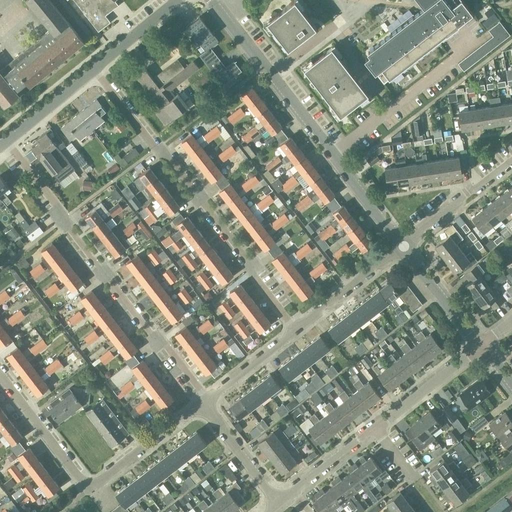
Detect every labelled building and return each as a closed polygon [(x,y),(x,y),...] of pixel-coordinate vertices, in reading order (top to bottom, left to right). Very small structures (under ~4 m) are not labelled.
[(0,70),(0,101),(4,106),(19,94),(16,91),(27,82),(30,86),(84,42),(68,23),(69,23),(50,0),(24,0),(49,30),(0,70)] [(114,0),(74,0),(98,31),(99,31),(98,30),(110,21),(105,15),(118,5),(118,6),(119,5),(114,0)] [(288,50),(316,28),(308,18),(309,17),(307,15),(306,15),(305,14),(305,13),(304,13),(303,11),(304,11),(302,8),(301,9),(295,1),(296,1),(295,0),(294,0),(291,3),(282,10),(283,11),(280,14),(279,12),(277,14),(270,19),(271,19),(267,22),(273,30),(275,33),(276,34),(276,35),(277,35),(278,36),(278,37),(280,40),(288,50)] [(375,72),(384,84),(391,78),(392,79),(401,72),(400,71),(436,43),(462,23),(473,14),(462,0),(419,0),(420,1),(421,0),(422,0),(427,7),(425,8),(428,11),(423,15),(421,11),(415,16),(413,14),(390,32),(391,34),(368,52),(371,56),(366,60),(375,72)] [(219,41),(214,35),(200,16),(186,27),(205,51),(200,55),(216,76),(223,85),(241,71),(234,62),(226,68),(211,48),(219,41)] [(504,27),(458,64),(464,71),(510,35),(504,27)] [(264,54),(271,51),(268,44),(261,47),(264,54)] [(315,85),(316,85),(340,117),(368,95),(353,76),(351,78),(345,69),(347,67),(338,56),(332,48),(328,51),(324,54),(312,63),(312,64),(304,70),(307,74),(310,78),(311,79),(312,80),(313,81),(313,82),(315,85)] [(136,76),(161,108),(155,112),(165,125),(188,107),(179,94),(170,101),(165,94),(199,68),(194,61),(184,69),(178,60),(153,79),(145,69),(136,76)] [(483,80),(476,82),(477,91),(485,90),(484,85),(483,80)] [(250,105),(260,98),(253,88),(243,96),(250,105)] [(97,98),(79,113),(93,131),(105,121),(101,115),(107,110),(97,98)] [(268,107),(260,98),(250,105),(257,115),(268,107)] [(511,107),(511,104),(501,105),(504,123),(511,121),(511,107)] [(501,105),(490,107),(493,125),(504,123),(501,105)] [(268,107),(257,115),(262,121),(255,126),(256,127),(258,130),(275,117),(268,107)] [(490,107),(480,109),(483,127),(493,125),(490,107)] [(240,108),(234,112),(239,119),(245,114),(240,108)] [(317,119),(324,113),(320,108),(312,114),(317,119)] [(480,109),(470,110),(473,128),(483,127),(480,109)] [(473,128),(470,110),(459,112),(462,130),(473,128)] [(239,119),(234,112),(227,118),(232,124),(239,119)] [(93,131),(79,113),(61,128),(71,140),(77,135),(81,140),(93,131)] [(226,124),(230,121),(227,118),(225,115),(221,118),(226,124)] [(205,116),(192,126),(197,133),(210,123),(205,116)] [(256,127),(249,132),(254,138),(261,134),(262,135),(269,130),(273,135),(280,129),(283,127),(275,117),(258,130),(256,127)] [(206,139),(219,129),(217,126),(204,136),(206,139)] [(36,140),(39,144),(33,149),(39,156),(59,182),(75,170),(59,151),(53,156),(49,151),(56,146),(61,141),(50,128),(45,132),(46,133),(36,140)] [(222,133),(219,129),(206,139),(209,143),(222,133)] [(285,134),(280,129),(273,135),(277,140),(285,134)] [(401,130),(392,137),(393,145),(400,144),(403,143),(401,130)] [(254,138),(249,132),(242,137),(248,144),(254,138)] [(271,132),(262,139),(267,145),(275,138),(271,132)] [(190,152),(200,144),(192,134),(182,142),(190,152)] [(285,134),(277,140),(280,145),(288,138),(285,134)] [(462,134),(455,135),(457,151),(464,150),(462,134)] [(291,137),(288,138),(280,145),(288,154),(283,158),(284,158),(298,147),(291,137)] [(66,147),(81,167),(87,162),(72,143),(66,147)] [(200,144),(190,152),(197,161),(207,154),(200,144)] [(221,159),(234,149),(231,145),(219,155),(221,159)] [(248,145),(243,146),(252,158),(256,155),(248,145)] [(174,151),(183,158),(187,152),(178,146),(174,151)] [(298,147),(284,158),(287,163),(292,159),(296,165),(306,157),(298,147)] [(139,154),(135,148),(123,157),(127,163),(139,154)] [(39,156),(33,149),(25,155),(31,162),(39,156)] [(234,149),(221,159),(224,162),(236,152),(234,149)] [(207,154),(197,161),(204,171),(214,163),(207,154)] [(367,161),(371,167),(380,160),(376,154),(367,161)] [(278,157),(272,162),(277,168),(283,163),(278,157)] [(306,157),(296,165),(299,169),(292,175),(293,176),(297,179),(313,166),(306,157)] [(448,159),(451,177),(462,176),(459,157),(448,159)] [(127,163),(124,159),(118,163),(122,168),(123,167),(128,164),(127,163)] [(448,159),(438,161),(440,179),(451,177),(448,159)] [(214,163),(204,171),(212,181),(213,180),(222,173),(218,168),(222,166),(218,161),(214,163)] [(409,184),(406,166),(405,161),(395,162),(396,167),(399,186),(409,184)] [(438,161),(427,162),(430,181),(440,179),(438,161)] [(277,168),(272,162),(266,167),(270,173),(277,168)] [(427,162),(417,164),(420,182),(430,181),(427,162)] [(420,182),(417,164),(406,166),(409,184),(420,182)] [(297,179),(293,176),(281,186),(279,184),(275,188),(279,192),(283,189),(286,193),(305,177),(311,184),(321,176),(313,166),(297,179)] [(148,185),(158,177),(150,167),(140,175),(148,185)] [(399,186),(396,167),(385,169),(388,187),(399,186)] [(230,183),(222,173),(213,180),(221,190),(230,183)] [(12,202),(3,192),(10,187),(1,175),(0,175),(0,196),(7,205),(12,202)] [(244,189),(257,179),(255,175),(242,185),(244,189)] [(321,176),(311,184),(314,188),(307,194),(308,195),(295,205),(301,212),(307,206),(303,201),(309,196),(311,198),(328,185),(321,176)] [(165,187),(158,177),(148,185),(155,194),(165,187)] [(244,189),(238,193),(228,201),(235,211),(245,203),(241,197),(247,192),(260,182),(257,179),(244,189)] [(87,182),(86,191),(90,191),(95,187),(91,183),(87,182)] [(230,183),(221,190),(220,191),(228,201),(238,193),(230,183)] [(272,190),(268,185),(262,189),(266,194),(272,190)] [(335,195),(328,185),(311,198),(309,196),(303,201),(307,206),(313,202),(314,203),(321,197),(325,203),(333,196),(335,195)] [(173,196),(165,187),(155,194),(163,204),(173,196)] [(511,199),(506,192),(497,198),(509,213),(511,210),(511,199)] [(259,207),(272,198),(269,194),(256,204),(259,207)] [(155,210),(149,215),(145,219),(149,225),(160,217),(160,215),(167,210),(170,214),(180,206),(173,196),(163,204),(163,205),(155,210)] [(337,202),(333,196),(325,203),(329,208),(337,202)] [(272,198),(259,207),(261,211),(274,201),(272,198)] [(509,213),(497,198),(489,205),(500,219),(509,213)] [(132,205),(135,209),(141,205),(138,200),(132,205)] [(257,214),(261,212),(255,202),(251,204),(257,214)] [(337,202),(329,208),(333,213),(341,206),(337,202)] [(116,210),(118,214),(124,210),(118,203),(114,206),(117,209),(116,210)] [(252,212),(245,203),(235,211),(242,220),(252,212)] [(331,225),(325,230),(330,236),(337,231),(334,228),(336,226),(351,215),(343,205),(341,206),(333,213),(337,218),(330,223),(331,225)] [(489,205),(481,211),(492,226),(500,219),(489,205)] [(117,209),(114,206),(108,211),(113,218),(118,214),(116,210),(117,209)] [(94,227),(104,219),(96,209),(86,217),(94,227)] [(147,212),(144,209),(141,211),(139,213),(141,216),(144,219),(145,219),(149,215),(147,212)] [(492,226),(481,211),(472,218),(478,225),(473,229),(481,239),(486,235),(483,232),(492,226)] [(252,212),(242,220),(250,230),(260,222),(252,212)] [(264,227),(260,222),(250,230),(257,240),(267,232),(274,227),(290,214),(286,217),(284,214),(271,224),(270,222),(264,227)] [(293,217),(290,214),(274,227),(276,230),(288,220),(293,217)] [(23,231),(24,230),(32,240),(44,231),(36,221),(29,225),(22,215),(17,219),(21,223),(19,225),(23,231)] [(359,224),(351,215),(336,226),(340,231),(344,228),(348,233),(359,224)] [(181,228),(174,234),(173,233),(161,241),(166,248),(171,245),(172,244),(178,239),(185,233),(195,226),(188,216),(178,224),(181,228)] [(104,219),(94,227),(101,237),(111,229),(104,219)] [(141,221),(136,225),(143,235),(148,231),(141,221)] [(133,222),(129,225),(132,228),(131,229),(133,233),(138,229),(133,222)] [(157,223),(151,228),(155,232),(160,228),(157,223)] [(359,224),(348,233),(352,238),(346,243),(346,244),(349,247),(366,234),(359,224)] [(465,224),(461,227),(466,233),(470,230),(465,224)] [(132,228),(129,225),(123,230),(128,237),(133,233),(131,229),(132,228)] [(203,235),(195,226),(185,233),(193,243),(203,235)] [(5,234),(11,242),(20,235),(14,227),(8,231),(6,228),(3,230),(5,234)] [(163,227),(155,233),(158,237),(167,231),(163,227)] [(500,236),(504,240),(511,233),(506,227),(500,232),(502,234),(500,236)] [(119,238),(111,229),(101,237),(109,246),(119,238)] [(330,236),(325,230),(314,238),(319,245),(330,236)] [(457,230),(450,235),(449,235),(435,246),(442,255),(463,238),(457,230)] [(266,248),(275,242),(270,235),(267,232),(257,240),(265,250),(266,248)] [(275,242),(266,248),(274,258),(283,252),(279,246),(291,237),(287,232),(275,242)] [(477,239),(472,232),(468,235),(473,242),(477,239)] [(349,247),(346,244),(340,249),(344,255),(351,251),(352,252),(359,247),(363,252),(373,244),(366,234),(349,247)] [(203,235),(193,243),(197,248),(191,252),(195,257),(200,253),(210,245),(203,235)] [(504,240),(500,236),(494,241),(497,245),(504,240)] [(119,238),(109,246),(116,256),(127,248),(119,238)] [(463,238),(442,255),(448,263),(463,252),(457,244),(463,239),(463,238)] [(168,247),(170,251),(175,248),(177,250),(183,246),(178,239),(172,244),(168,247)] [(478,240),(474,244),(479,250),(483,247),(478,240)] [(45,265),(60,253),(53,243),(42,251),(46,256),(41,260),(45,265)] [(283,252),(274,258),(273,260),(280,269),(310,247),(307,243),(295,253),(294,252),(287,258),(283,252)] [(310,247),(280,269),(288,279),(298,271),(291,262),(297,257),(299,260),(316,246),(314,243),(310,247)] [(218,255),(210,245),(200,253),(208,263),(218,255)] [(344,255),(340,249),(333,254),(336,257),(338,260),(344,255)] [(152,260),(158,255),(155,250),(148,255),(152,260)] [(186,264),(193,258),(188,252),(181,258),(186,264)] [(463,252),(448,263),(455,272),(461,267),(464,272),(478,262),(471,252),(466,256),(463,252)] [(68,263),(60,253),(45,265),(49,269),(54,266),(58,271),(68,263)] [(135,273),(146,265),(138,255),(127,263),(135,273)] [(158,255),(152,260),(155,265),(162,260),(158,255)] [(225,265),(218,255),(208,263),(215,272),(225,265)] [(489,255),(484,259),(488,264),(493,260),(489,255)] [(338,260),(336,257),(331,260),(338,270),(343,266),(339,260),(338,260)] [(25,258),(16,264),(21,271),(30,264),(25,258)] [(176,262),(181,268),(186,264),(181,258),(176,262)] [(198,265),(193,258),(186,264),(192,271),(198,265)] [(32,275),(43,267),(40,263),(30,272),(32,275)] [(68,263),(58,271),(65,280),(75,272),(68,263)] [(311,276),(324,266),(322,263),(309,273),(311,276)] [(466,273),(472,281),(466,286),(474,297),(489,286),(484,279),(481,276),(485,272),(478,264),(476,266),(476,265),(466,273)] [(146,265),(135,273),(143,283),(153,275),(146,265)] [(233,275),(225,265),(215,272),(223,282),(233,275)] [(311,276),(305,281),(295,289),(303,299),(313,291),(309,286),(315,281),(314,279),(327,270),(324,266),(311,276)] [(43,267),(32,275),(27,279),(30,282),(35,279),(45,270),(43,267)] [(174,274),(170,269),(163,274),(167,280),(174,274)] [(298,271),(288,279),(295,289),(305,281),(298,271)] [(83,282),(75,272),(65,280),(73,290),(83,282)] [(201,283),(208,278),(203,272),(197,277),(201,283)] [(19,284),(23,281),(16,273),(12,276),(19,284)] [(174,274),(167,280),(170,284),(177,279),(174,274)] [(508,279),(506,276),(504,274),(497,279),(500,284),(508,279)] [(160,284),(153,275),(143,283),(150,292),(160,284)] [(208,278),(201,283),(206,290),(213,285),(208,278)] [(403,280),(394,287),(397,292),(407,284),(403,280)] [(164,281),(160,284),(150,292),(158,302),(168,294),(164,289),(168,286),(164,281)] [(391,282),(379,290),(389,302),(398,314),(404,322),(408,319),(402,311),(403,311),(394,299),(399,295),(397,292),(394,287),(391,282)] [(47,294),(58,286),(55,283),(45,290),(47,294)] [(238,302),(248,294),(240,284),(230,292),(238,302)] [(397,292),(399,295),(400,296),(410,288),(407,284),(397,292)] [(182,299),(193,289),(190,285),(185,288),(178,294),(182,299)] [(60,290),(58,286),(47,294),(50,298),(60,290)] [(494,293),(489,286),(474,297),(483,307),(488,303),(489,305),(493,310),(505,301),(498,291),(494,293)] [(0,299),(12,291),(9,287),(0,294),(0,299)] [(413,292),(410,288),(400,296),(403,300),(413,292)] [(197,295),(193,289),(182,299),(186,304),(193,299),(197,295)] [(84,312),(100,300),(92,290),(82,298),(86,303),(80,307),(84,312)] [(389,302),(379,290),(369,298),(379,310),(389,302)] [(12,291),(0,299),(0,304),(10,296),(14,294),(12,291)] [(208,292),(203,296),(207,302),(213,298),(208,292)] [(413,292),(403,300),(406,304),(416,296),(413,292)] [(168,294),(158,302),(165,312),(175,304),(168,294)] [(248,294),(238,302),(245,311),(255,303),(248,294)] [(419,301),(416,296),(406,304),(410,308),(419,301)] [(369,298),(359,306),(369,318),(379,310),(369,298)] [(201,299),(192,305),(196,310),(204,304),(201,299)] [(100,300),(84,312),(87,316),(92,312),(97,318),(107,310),(100,300)] [(175,304),(165,312),(173,322),(183,314),(179,308),(183,305),(179,301),(176,304),(175,304)] [(224,313),(231,308),(226,301),(219,306),(224,313)] [(419,301),(410,308),(413,312),(423,305),(419,301)] [(255,303),(245,311),(250,318),(246,321),(248,325),(263,314),(255,303)] [(0,322),(0,330),(7,326),(10,323),(23,313),(31,307),(28,304),(20,310),(20,309),(8,319),(6,318),(0,322)] [(224,313),(219,306),(214,310),(219,317),(224,313)] [(369,318),(359,306),(349,313),(359,326),(369,318)] [(231,308),(224,313),(229,320),(236,314),(231,308)] [(425,309),(419,314),(422,319),(429,314),(425,309)] [(114,319),(107,310),(97,318),(104,327),(114,319)] [(72,323),(82,314),(79,311),(69,319),(72,323)] [(25,316),(23,313),(10,323),(12,326),(25,316)] [(349,313),(339,321),(349,334),(359,326),(349,313)] [(85,318),(82,314),(72,323),(75,326),(85,318)] [(263,314),(248,325),(252,330),(257,326),(260,331),(271,323),(263,314)] [(404,322),(398,314),(394,317),(400,325),(404,322)] [(420,320),(416,315),(412,319),(416,324),(420,320)] [(25,319),(20,322),(25,330),(30,326),(25,319)] [(122,329),(114,319),(104,327),(112,337),(122,329)] [(197,326),(190,332),(186,326),(176,334),(184,344),(194,336),(200,331),(201,331),(216,319),(211,322),(209,319),(199,327),(197,326)] [(216,319),(201,331),(203,334),(214,326),(219,322),(216,319)] [(239,332),(246,327),(241,321),(230,329),(235,335),(239,332)] [(349,334),(339,321),(329,329),(339,341),(349,334)] [(7,326),(0,330),(0,345),(10,338),(6,332),(10,330),(7,326)] [(251,334),(246,327),(239,332),(245,339),(251,334)] [(388,334),(382,327),(378,330),(384,337),(388,334)] [(117,344),(99,358),(92,364),(94,366),(101,361),(112,353),(120,347),(130,339),(122,329),(112,337),(117,344)] [(384,337),(378,330),(374,333),(380,340),(384,337)] [(86,342),(97,334),(95,331),(84,339),(86,342)] [(435,355),(442,349),(431,334),(426,338),(421,331),(418,333),(435,355)] [(435,355),(418,333),(415,336),(420,342),(416,346),(427,361),(435,355)] [(97,334),(86,342),(81,346),(84,349),(100,337),(97,334)] [(246,346),(254,340),(250,335),(243,341),(246,346)] [(194,336),(184,344),(191,354),(201,346),(194,336)] [(320,336),(310,344),(319,356),(330,348),(320,336)] [(45,342),(43,339),(30,349),(33,352),(45,342)] [(137,349),(130,339),(120,347),(127,357),(132,353),(137,349)] [(216,350),(226,342),(223,339),(213,347),(216,350)] [(389,345),(385,340),(379,344),(383,350),(389,345)] [(48,345),(45,342),(33,352),(35,355),(48,345)] [(226,342),(216,350),(218,354),(228,345),(226,342)] [(235,342),(230,345),(235,355),(240,352),(235,342)] [(362,342),(358,345),(364,353),(368,350),(362,342)] [(406,343),(403,345),(420,366),(427,361),(416,346),(411,349),(406,343)] [(319,356),(310,344),(300,352),(309,364),(319,356)] [(358,345),(354,348),(360,356),(364,353),(358,345)] [(420,366),(403,345),(400,347),(405,354),(401,357),(412,372),(420,366)] [(103,346),(89,357),(92,360),(106,350),(103,346)] [(209,356),(201,346),(191,354),(199,363),(209,356)] [(381,351),(377,346),(372,350),(375,355),(381,351)] [(25,357),(18,347),(8,355),(15,365),(25,357)] [(300,352),(290,359),(300,372),(309,364),(300,352)] [(112,353),(101,361),(104,365),(115,357),(112,353)] [(132,353),(127,357),(123,359),(131,369),(132,368),(140,362),(132,353)] [(62,360),(66,367),(76,361),(72,354),(62,360)] [(412,372),(401,357),(396,361),(391,354),(388,357),(405,378),(412,372)] [(217,366),(209,356),(199,363),(206,374),(209,371),(214,377),(224,370),(219,364),(217,366)] [(361,360),(368,369),(373,365),(366,356),(361,360)] [(33,367),(25,357),(15,365),(23,375),(33,367)] [(405,378),(388,357),(385,359),(390,366),(386,369),(398,384),(405,378)] [(48,371),(60,361),(58,358),(45,368),(48,371)] [(300,372),(290,359),(280,367),(289,380),(300,372)] [(140,362),(132,368),(137,373),(129,379),(130,381),(120,388),(122,391),(150,370),(143,360),(140,362)] [(63,365),(60,361),(48,371),(50,375),(63,365)] [(329,368),(335,376),(338,373),(333,365),(329,368)] [(398,384),(386,369),(381,372),(377,366),(373,368),(378,375),(390,390),(398,384)] [(30,385),(40,377),(37,372),(33,367),(23,375),(30,385)] [(335,376),(329,368),(325,371),(327,374),(321,379),(322,380),(325,383),(329,380),(331,379),(335,376)] [(150,370),(122,391),(123,392),(117,396),(120,399),(125,395),(136,387),(137,389),(145,384),(148,387),(158,379),(150,370)] [(260,382),(270,394),(280,386),(271,374),(260,382)] [(352,377),(372,403),(380,397),(369,382),(364,386),(359,380),(360,379),(356,374),(352,377)] [(43,381),(40,377),(30,385),(38,395),(48,387),(43,381)] [(372,403),(352,377),(349,379),(358,390),(353,394),(365,409),(372,403)] [(158,379),(148,387),(155,397),(165,389),(158,379)] [(461,395),(471,408),(490,393),(481,380),(461,395)] [(312,381),(309,384),(314,391),(318,388),(312,381)] [(270,394),(260,382),(250,390),(260,402),(270,394)] [(330,382),(325,387),(329,392),(335,388),(330,382)] [(314,391),(309,384),(305,387),(311,394),(314,391)] [(329,392),(325,387),(319,391),(324,396),(329,392)] [(309,394),(305,388),(295,396),(299,401),(309,394)] [(65,398),(61,401),(71,414),(82,405),(72,392),(69,389),(62,395),(65,398)] [(173,399),(165,389),(155,397),(163,407),(173,399)] [(250,390),(240,398),(250,410),(260,402),(250,390)] [(345,390),(341,393),(358,415),(365,409),(353,394),(350,397),(345,390)] [(358,415),(341,393),(338,395),(343,402),(338,405),(350,421),(358,415)] [(50,410),(59,423),(71,414),(61,401),(58,397),(51,403),(54,407),(50,410)] [(250,410),(240,398),(230,406),(240,418),(250,410)] [(295,406),(299,403),(295,398),(291,401),(295,406)] [(145,400),(135,408),(130,412),(132,415),(135,418),(151,406),(145,400)] [(95,423),(108,414),(112,411),(106,403),(102,406),(99,402),(86,412),(95,423)] [(350,421),(338,405),(334,409),(329,402),(326,405),(343,426),(350,421)] [(283,404),(279,406),(285,414),(289,411),(283,404)] [(343,426),(326,405),(323,407),(328,413),(324,417),(335,432),(343,426)] [(441,410),(451,423),(457,418),(447,405),(441,410)] [(285,414),(279,406),(275,410),(281,417),(285,414)] [(441,415),(436,419),(430,411),(420,419),(431,433),(440,425),(446,432),(451,427),(441,415)] [(500,437),(511,427),(511,420),(505,412),(489,424),(500,437)] [(108,414),(95,423),(104,435),(116,425),(120,422),(114,415),(111,417),(108,414)] [(335,432),(324,417),(320,420),(315,414),(311,416),(328,438),(335,432)] [(288,415),(283,419),(287,423),(292,419),(288,415)] [(328,438),(311,416),(299,425),(306,434),(311,431),(314,435),(309,438),(315,446),(320,443),(320,444),(328,438)] [(8,417),(0,422),(0,428),(2,430),(0,431),(0,438),(15,427),(8,417)] [(471,427),(476,432),(489,422),(484,417),(471,427)] [(259,422),(265,430),(269,427),(263,419),(259,422)] [(431,433),(420,419),(410,427),(416,435),(411,438),(420,450),(425,446),(420,441),(431,433)] [(265,430),(259,422),(255,425),(261,433),(265,430)] [(239,432),(243,429),(238,423),(234,425),(239,432)] [(278,428),(273,432),(273,431),(259,443),(265,450),(295,427),(292,424),(281,432),(278,428)] [(116,425),(104,435),(112,446),(125,436),(129,433),(123,426),(119,429),(116,425)] [(23,437),(15,427),(0,438),(0,439),(3,444),(9,440),(13,445),(18,440),(23,437)] [(298,431),(295,427),(265,450),(270,458),(291,442),(288,438),(298,431)] [(511,448),(511,427),(500,437),(510,450),(511,448)] [(454,428),(448,433),(456,443),(462,438),(454,428)] [(187,439),(196,452),(207,444),(197,431),(187,439)] [(196,452),(187,439),(177,447),(186,460),(196,452)] [(18,440),(13,445),(9,447),(17,457),(19,455),(26,450),(18,440)] [(297,449),(291,442),(270,458),(276,465),(297,449)] [(442,453),(445,451),(441,446),(431,453),(435,458),(442,453)] [(186,460),(177,447),(166,455),(176,467),(186,460)] [(465,447),(458,452),(463,458),(469,453),(465,447)] [(19,455),(23,461),(16,465),(20,470),(36,457),(29,448),(26,450),(19,455)] [(299,452),(297,449),(276,465),(282,473),(297,462),(293,457),(299,452)] [(476,456),(481,462),(488,457),(482,451),(476,456)] [(499,470),(503,467),(511,460),(511,451),(511,452),(499,461),(501,464),(496,467),(499,470)] [(476,462),(469,453),(463,458),(462,459),(469,468),(476,462)] [(176,467),(166,455),(156,463),(166,475),(176,467)] [(215,468),(223,462),(219,456),(210,462),(209,461),(206,464),(211,471),(215,468)] [(36,457),(20,470),(20,471),(27,466),(34,475),(44,467),(36,457)] [(362,464),(373,478),(378,484),(382,481),(377,475),(382,471),(371,457),(367,460),(364,457),(359,460),(362,464)] [(433,482),(456,464),(453,461),(448,465),(444,460),(429,471),(433,475),(430,478),(433,482)] [(156,463),(146,471),(156,483),(166,475),(156,463)] [(355,463),(351,466),(370,490),(374,487),(369,481),(373,478),(362,464),(358,467),(355,463)] [(8,469),(13,476),(20,471),(14,464),(8,469)] [(211,471),(206,464),(202,467),(208,474),(211,471)] [(226,464),(220,469),(227,477),(232,482),(237,478),(226,464)] [(459,468),(456,464),(433,482),(436,486),(439,483),(442,488),(456,477),(453,473),(459,468)] [(477,474),(480,472),(484,469),(481,464),(474,469),(477,474)] [(350,473),(346,476),(357,490),(361,487),(366,493),(370,490),(351,466),(347,469),(350,473)] [(51,477),(44,467),(34,475),(41,485),(51,477)] [(485,470),(481,473),(487,482),(491,479),(485,470)] [(20,471),(13,476),(13,477),(18,483),(25,478),(20,471)] [(146,471),(136,478),(146,491),(156,483),(146,471)] [(338,476),(335,479),(353,503),(357,500),(352,494),(357,490),(346,476),(341,480),(338,476)] [(41,485),(45,489),(45,490),(49,495),(55,490),(59,487),(51,477),(41,485)] [(189,477),(185,479),(191,487),(195,484),(189,477)] [(456,477),(442,488),(445,492),(442,494),(445,498),(469,481),(466,477),(460,482),(456,477)] [(16,485),(11,478),(3,484),(8,490),(16,485)] [(136,478),(126,486),(136,498),(146,491),(136,478)] [(191,487),(185,479),(182,482),(184,485),(177,490),(181,495),(191,487)] [(334,486),(329,489),(340,503),(343,508),(348,505),(352,510),(356,507),(353,503),(335,479),(331,482),(334,486)] [(227,492),(225,494),(236,509),(240,506),(239,505),(245,501),(237,490),(241,488),(236,481),(226,489),(227,492)] [(469,481),(445,498),(448,502),(452,500),(455,504),(469,493),(466,489),(472,485),(469,481)] [(380,488),(386,494),(392,489),(387,483),(380,488)] [(30,484),(22,489),(13,495),(18,503),(19,502),(28,496),(27,495),(34,490),(30,484)] [(199,485),(194,489),(197,494),(202,490),(199,485)] [(136,498),(126,486),(116,494),(123,502),(126,506),(136,498)] [(232,511),(236,509),(225,494),(223,495),(219,489),(213,493),(217,499),(215,501),(223,511),(232,511)] [(340,503),(329,489),(325,492),(322,489),(318,492),(333,511),(339,511),(336,507),(340,503)] [(37,495),(34,490),(27,495),(28,496),(19,502),(18,503),(21,506),(30,499),(33,502),(39,497),(37,495)] [(169,492),(165,495),(171,503),(175,500),(169,492)] [(183,497),(186,500),(192,495),(189,492),(183,497)] [(333,511),(318,492),(314,495),(317,498),(312,502),(320,511),(333,511)] [(407,494),(404,496),(400,492),(386,503),(390,508),(384,511),(391,511),(411,498),(407,494)] [(171,503),(165,495),(161,498),(167,506),(171,503)] [(508,511),(511,510),(511,507),(504,497),(485,511),(508,511)] [(411,498),(391,511),(409,511),(414,509),(410,504),(413,502),(411,498)] [(204,500),(201,502),(209,511),(223,511),(215,501),(209,506),(204,500)] [(130,511),(126,506),(123,502),(119,506),(123,511),(130,511)] [(196,511),(193,508),(192,509),(194,511),(209,511),(201,502),(198,505),(202,511),(200,511),(196,511)] [(357,506),(361,511),(362,511),(367,508),(362,502),(357,506)]
